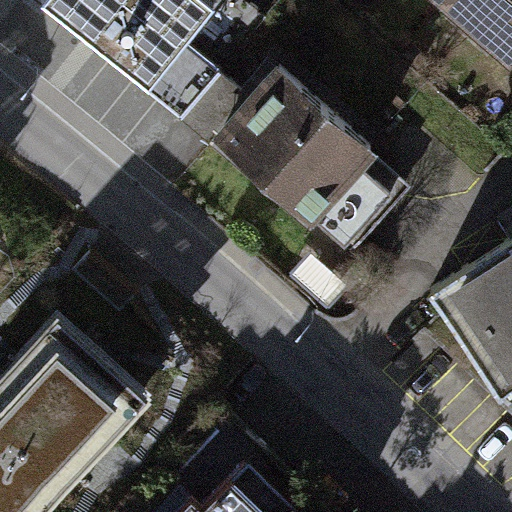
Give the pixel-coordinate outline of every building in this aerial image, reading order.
[(49,0),(125,63),(178,0),(49,0)] [(511,0),(427,0),(511,75),(511,0)] [(283,73),(217,150),(352,265),(418,188),(283,73)] [(511,255),(430,307),(502,418),(511,411),(511,255)] [(62,300),(0,370),(0,511),(51,511),(162,387),(62,300)] [(301,511),(257,468),(212,511),(203,511),(198,506),(191,511),(301,511)]
